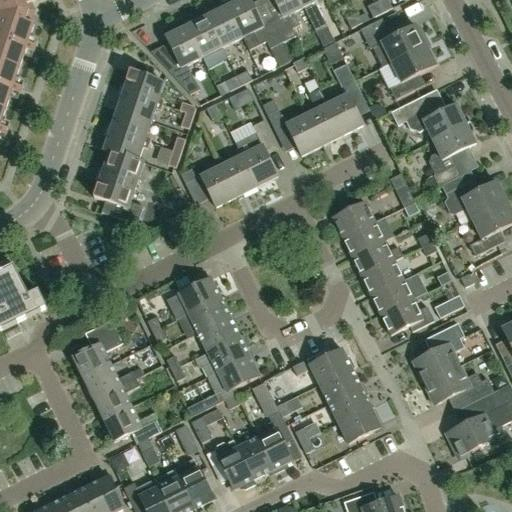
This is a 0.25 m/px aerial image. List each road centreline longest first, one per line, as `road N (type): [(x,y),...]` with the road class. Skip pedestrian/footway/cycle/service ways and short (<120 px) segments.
road 1 (residential): [(246,511),(295,485),(343,488),(398,464),(423,477),(435,511)]
road 2 (residential): [(0,503),(74,465),(81,448),(32,352)]
road 3 (tertiary): [(31,207),(99,20)]
road 4 (residential): [(224,241),(267,328),(289,334),(331,313),(341,293)]
road 5 (residential): [(224,241),(117,293),(94,293)]
